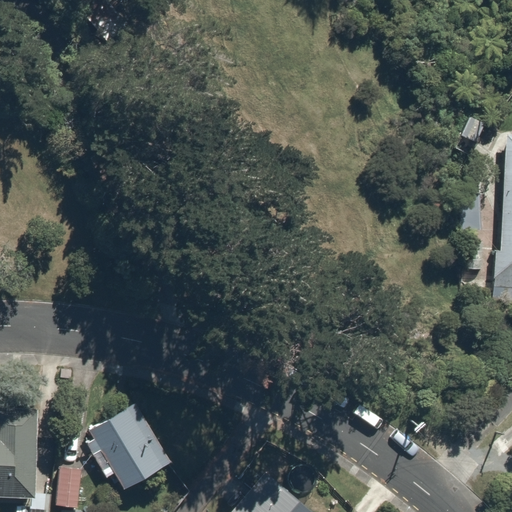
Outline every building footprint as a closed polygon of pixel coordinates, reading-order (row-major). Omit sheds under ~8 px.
[(484,112),(465,110),(462,135),(481,137),(484,112)] [(466,270),(492,271),(492,285),(480,285),(480,296),(501,297),(511,297),(511,127),(504,127),(499,245),(493,245),(494,240),(467,238),(466,270)] [(0,491),(14,492),(12,511),(49,511),(51,488),(37,487),(43,387),(0,384),(0,491)] [(84,422),(89,432),(81,436),(102,478),(113,473),(121,488),(167,465),(164,458),(178,451),(148,390),(130,399),(124,385),(100,396),(107,410),(84,422)] [(87,461),(59,459),(55,502),(84,504),(87,461)] [(325,511),(271,463),(226,511),(325,511)]
